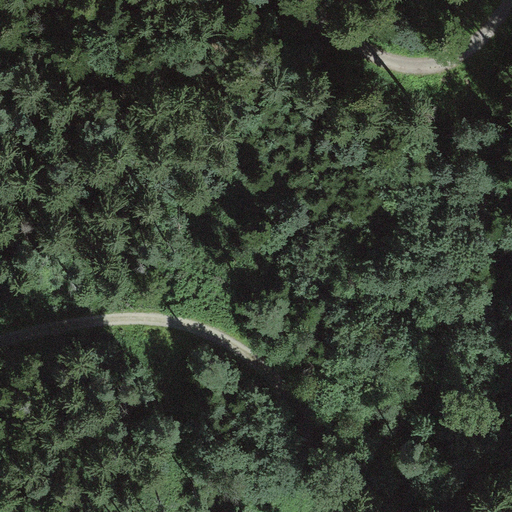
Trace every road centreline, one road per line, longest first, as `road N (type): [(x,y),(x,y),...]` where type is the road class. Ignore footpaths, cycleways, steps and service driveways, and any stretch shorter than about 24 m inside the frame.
road 1 (track): [(0,358),(135,328),(239,345),(295,406),(330,511)]
road 2 (track): [(292,0),(332,41),(404,63),(464,52),(507,0)]
